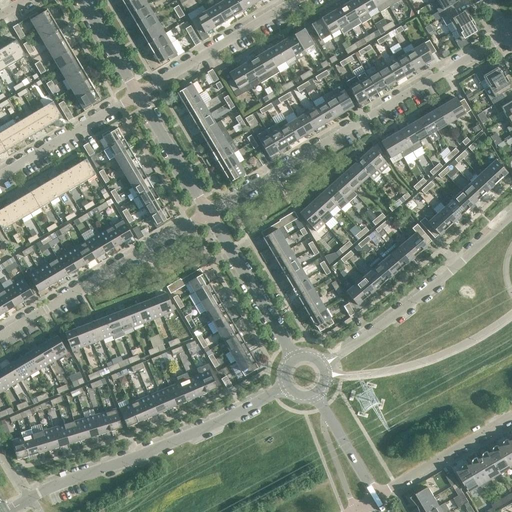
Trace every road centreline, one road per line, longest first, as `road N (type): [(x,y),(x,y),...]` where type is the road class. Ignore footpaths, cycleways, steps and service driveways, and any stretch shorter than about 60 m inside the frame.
road 1 (residential): [(210,214),(508,37)]
road 2 (unclassified): [(6,511),(285,388)]
road 3 (residential): [(0,335),(210,214)]
road 4 (unclassified): [(324,363),(418,297),(511,214)]
road 5 (residential): [(138,97),(300,0)]
road 6 (tertiary): [(210,214),(293,355)]
road 7 (residential): [(0,179),(138,97)]
road 8 (residential): [(375,497),(511,417)]
road 9 (tertiary): [(138,97),(210,214)]
